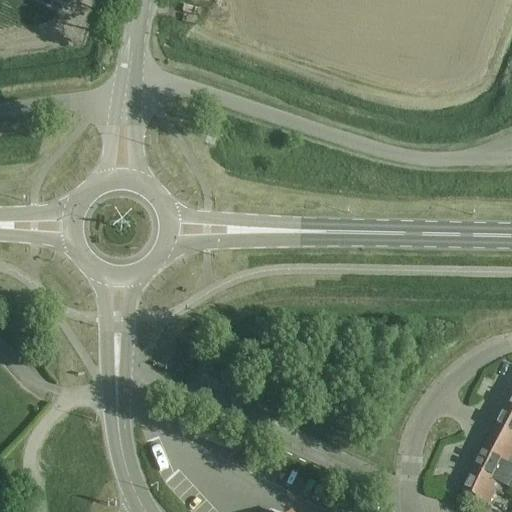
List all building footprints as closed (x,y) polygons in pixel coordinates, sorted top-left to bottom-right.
[(511,418),(511,395),(503,413),(511,418)] [(511,418),(503,413),(492,433),(511,443),(511,418)] [(511,443),(492,433),(482,452),(511,467),(511,443)] [(511,467),(482,452),(472,472),(499,487),(509,492),(511,486),(511,467)] [(499,487),(472,472),(461,493),(488,507),(499,488),(499,487)]
